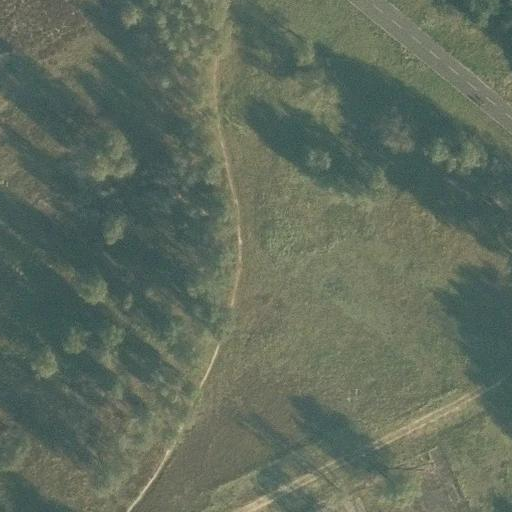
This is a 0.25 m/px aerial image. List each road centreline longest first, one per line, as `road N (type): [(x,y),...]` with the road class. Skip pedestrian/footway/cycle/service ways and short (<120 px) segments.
road 1 (track): [(255,511),(440,427),(511,367)]
road 2 (track): [(361,0),(511,126)]
